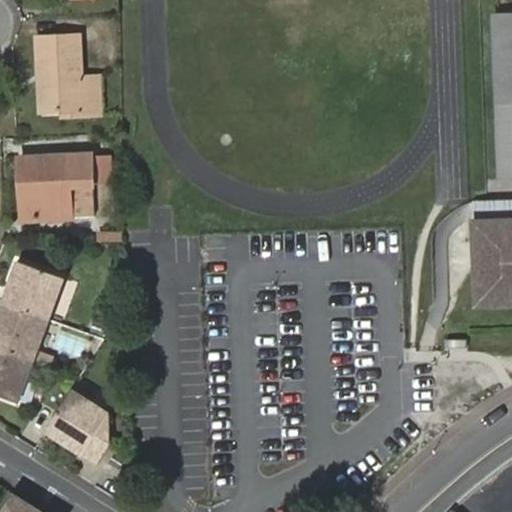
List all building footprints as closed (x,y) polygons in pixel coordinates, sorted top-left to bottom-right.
[(511,10),(494,11),(499,175),(511,174),(511,10)] [(83,105),(84,112),(101,111),(99,72),(81,73),(80,31),(36,33),(38,72),(45,71),(46,106),(63,106),(83,105)] [(45,71),(38,72),(39,107),(46,106),(45,71)] [(63,113),(84,112),(83,105),(63,106),(63,113)] [(109,150),(92,151),(93,174),(111,173),(109,150)] [(27,175),(29,215),(95,212),(94,182),(93,174),(92,151),(20,155),(21,175),(27,175)] [(23,215),(29,215),(27,175),(21,175),(23,215)] [(511,195),(472,197),(473,215),(511,213),(511,195)] [(511,217),(500,218),(502,264),(474,265),(475,299),(511,298),(511,217)] [(500,218),(473,219),(474,265),(502,264),(500,218)] [(100,231),(101,242),(126,241),(125,230),(100,231)] [(23,258),(0,321),(0,389),(24,399),(68,275),(23,258)] [(67,386),(41,427),(92,459),(106,438),(105,410),(67,386)] [(42,511),(16,494),(5,511),(42,511)]
